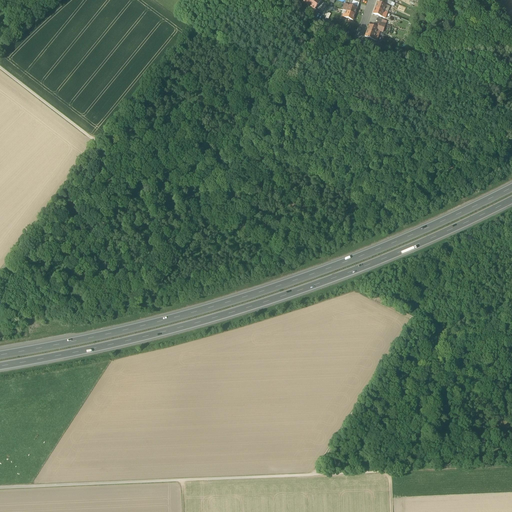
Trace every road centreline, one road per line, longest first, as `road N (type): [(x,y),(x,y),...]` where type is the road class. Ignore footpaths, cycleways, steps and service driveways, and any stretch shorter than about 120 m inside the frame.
road 1 (motorway): [(511,186),(252,293),(0,354)]
road 2 (motorway): [(0,365),(246,307),(511,199)]
road 3 (track): [(0,487),(389,471)]
road 4 (track): [(511,314),(456,334),(414,322),(314,474)]
road 5 (track): [(326,29),(203,211)]
road 6 (track): [(215,0),(98,144)]
road 7 (track): [(98,144),(0,272)]
road 8 (residential): [(374,0),(354,47),(288,0)]
road 9 (track): [(0,68),(98,144)]
road 10 (track): [(511,466),(389,471)]
